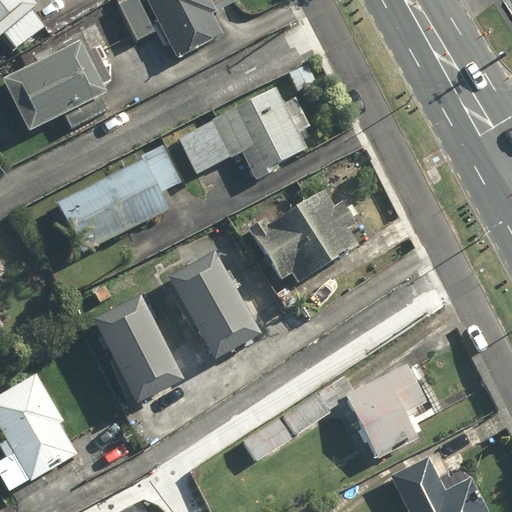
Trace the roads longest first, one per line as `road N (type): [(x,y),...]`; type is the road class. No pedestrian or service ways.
road 1 (unknown): [(312,40),(0,209)]
road 2 (secondary): [(411,0),(502,152)]
